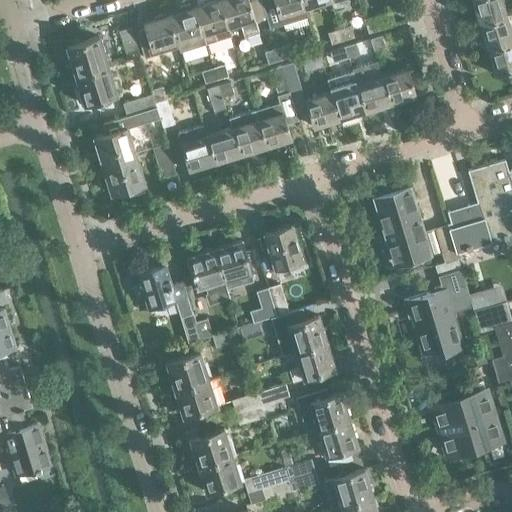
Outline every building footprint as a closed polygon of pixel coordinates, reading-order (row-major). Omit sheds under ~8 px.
[(232,35),(229,25),(221,0),(215,0),(195,6),(203,32),(206,43),(232,35)] [(246,36),(259,32),(249,0),(221,0),(229,25),(240,21),(242,26),(243,25),(246,36)] [(304,7),(301,0),(261,0),(270,27),(307,16),(304,7)] [(501,0),(472,0),(479,22),(505,14),(501,0)] [(170,14),(178,40),(203,32),(195,6),(170,14)] [(368,32),(395,24),(390,10),(364,18),(368,32)] [(178,40),(170,14),(166,15),(165,13),(155,16),(156,18),(143,22),(145,28),(137,30),(145,56),(180,46),(178,40)] [(511,35),(505,14),(479,22),(487,48),(511,40),(511,35)] [(340,28),(343,40),(354,36),(350,25),(340,28)] [(128,59),(140,55),(131,26),(119,30),(128,59)] [(343,40),(340,28),(329,31),(333,43),(343,40)] [(374,49),(385,46),(382,34),(370,38),(374,49)] [(76,74),(108,65),(99,35),(67,45),(76,74)] [(511,40),(487,48),(495,74),(511,69),(511,40)] [(345,45),(349,57),(360,54),(356,42),(345,45)] [(277,47),(280,58),(290,55),(287,44),(277,47)] [(349,57),(345,45),(333,49),(336,61),(349,57)] [(280,58),(277,47),(264,51),(268,62),(280,58)] [(282,64),(290,90),(302,87),(294,61),(282,64)] [(213,66),(217,78),(227,75),(224,63),(213,66)] [(290,90),(282,64),(271,68),(279,94),(290,90)] [(108,65),(76,74),(85,104),(117,94),(108,65)] [(217,78),(213,66),(201,70),(204,82),(217,78)] [(382,76),(391,102),(416,94),(408,68),(382,76)] [(357,83),(366,109),(391,102),(382,76),(357,83)] [(218,84),(222,96),(233,93),(229,81),(218,84)] [(331,91),(340,117),(366,109),(357,83),(331,91)] [(222,96),(218,84),(207,88),(214,111),(223,108),(220,97),(222,96)] [(151,89),(152,93),(154,99),(166,96),(162,85),(151,89)] [(340,117),(331,91),(305,99),(313,125),(340,117)] [(155,101),(154,99),(152,93),(122,103),(126,114),(132,112),(156,105),(155,101)] [(155,101),(156,105),(160,117),(162,123),(173,119),(166,98),(155,101)] [(254,109),(257,119),(265,145),(291,137),(280,101),(254,109)] [(265,145),(257,119),(254,109),(229,117),(232,126),(240,152),(265,145)] [(215,160),(207,134),(204,124),(180,131),(178,135),(188,168),(215,160)] [(102,162),(135,153),(127,126),(94,136),(102,162)] [(240,152),(232,126),(207,134),(215,160),(240,152)] [(162,176),(176,172),(167,143),(153,147),(162,176)] [(135,153),(102,162),(112,192),(144,182),(135,153)] [(448,223),(452,239),(477,231),(477,229),(486,226),(490,240),(507,235),(510,245),(511,244),(511,183),(504,159),(468,170),(483,217),(474,220),(469,204),(448,211),(452,222),(448,223)] [(395,263),(429,253),(410,188),(376,198),(395,263)] [(445,261),(458,257),(452,239),(448,223),(434,228),(445,261)] [(275,267),(302,259),(291,224),(264,232),(275,267)] [(215,247),(227,288),(253,280),(250,270),(251,270),(242,239),(215,247)] [(227,288),(215,247),(188,256),(197,286),(204,284),(206,292),(205,293),(208,304),(226,299),(226,297),(229,296),(227,288)] [(435,264),(438,276),(454,271),(464,306),(472,304),(458,257),(445,261),(435,264)] [(175,297),(180,314),(192,310),(183,280),(171,284),(165,263),(138,271),(149,305),(175,297)] [(278,314),(282,313),(289,311),(281,283),(269,286),(278,314)] [(423,358),(464,346),(453,309),(450,310),(443,285),(434,287),(434,290),(403,299),(408,316),(411,316),(423,358)] [(278,314),(269,286),(256,290),(265,318),(267,317),(278,314)] [(1,355),(2,355),(7,353),(6,351),(15,348),(2,308),(0,308),(0,352),(1,355)] [(196,321),(192,310),(180,314),(188,341),(201,337),(196,321)] [(295,350),(327,341),(319,314),(287,323),(295,350)] [(196,321),(201,337),(212,334),(207,317),(196,321)] [(511,319),(494,325),(503,354),(491,357),(497,376),(508,373),(511,385),(511,319)] [(243,338),(239,326),(212,334),(216,346),(243,338)] [(327,341),(295,350),(300,365),(289,369),(292,380),(303,377),(335,368),(327,341)] [(175,387),(209,377),(200,350),(166,361),(175,387)] [(0,389),(2,394),(0,394),(0,415),(18,410),(19,411),(20,412),(25,410),(24,408),(32,406),(20,365),(7,369),(2,355),(1,355),(0,352),(0,389)] [(209,377),(175,387),(183,414),(217,404),(209,377)] [(499,443),(498,439),(500,438),(485,389),(480,391),(478,381),(435,394),(438,403),(433,405),(448,454),(477,445),(478,449),(499,443)] [(258,391),(262,403),(263,403),(282,397),(289,395),(285,383),(258,391)] [(307,431),(318,427),(349,418),(339,384),(296,396),(307,431)] [(236,411),(262,403),(258,391),(232,398),(236,411)] [(263,403),(267,414),(285,409),(282,397),(263,403)] [(262,403),(236,411),(239,422),(267,414),(263,403),(262,403)] [(0,442),(7,440),(17,473),(35,468),(36,470),(42,468),(41,466),(50,463),(38,422),(24,426),(20,412),(19,411),(18,410),(0,415),(0,442)] [(326,454),(357,445),(349,418),(318,427),(326,454)] [(198,464),(232,453),(224,427),(190,437),(198,464)] [(232,453),(198,464),(206,491),(241,480),(232,453)] [(288,477),(314,470),(310,458),(285,466),(288,477)] [(247,490),(288,477),(285,466),(243,479),(247,490)] [(341,504),(372,494),(364,468),(333,477),(323,480),(331,506),(341,504)] [(288,477),(292,490),(318,482),(314,470),(288,477)] [(288,477),(247,490),(250,503),(292,490),(288,477)] [(376,511),(372,494),(341,504),(330,507),(331,511),(376,511)]
